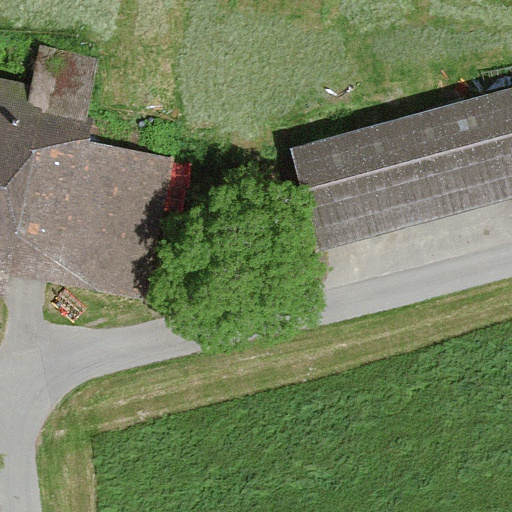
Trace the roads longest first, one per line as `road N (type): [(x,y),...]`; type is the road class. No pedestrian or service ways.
road 1 (unclassified): [(511,260),(17,376)]
road 2 (unclassified): [(23,511),(17,376)]
